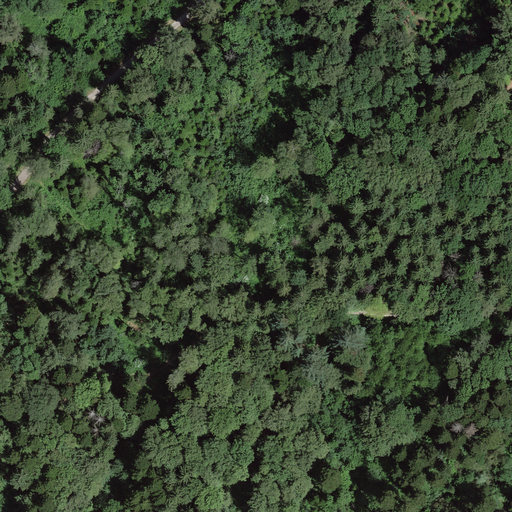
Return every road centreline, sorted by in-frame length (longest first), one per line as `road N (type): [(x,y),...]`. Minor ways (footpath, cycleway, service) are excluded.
road 1 (track): [(511,304),(436,313),(302,307),(166,366)]
road 2 (track): [(199,0),(51,137),(0,205)]
